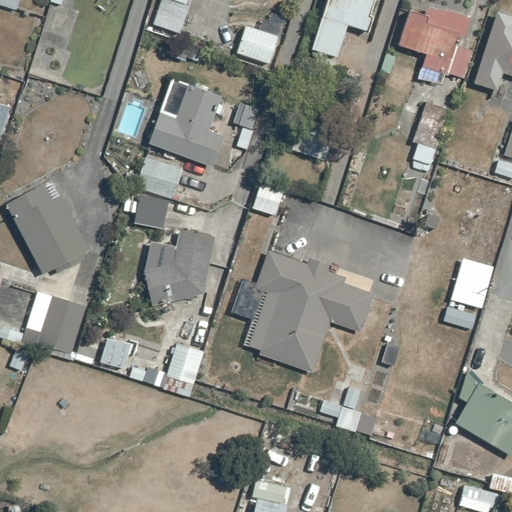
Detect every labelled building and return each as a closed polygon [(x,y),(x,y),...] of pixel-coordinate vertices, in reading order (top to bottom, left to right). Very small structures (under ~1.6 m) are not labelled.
[(19,0),(0,0),(0,5),(17,10),(19,0)] [(159,0),(151,24),(179,33),(190,0),(159,0)] [(326,0),(311,49),(337,57),(347,24),(366,30),(376,0),(326,0)] [(471,18),(412,2),(401,46),(426,53),(422,67),(464,78),(472,50),(463,48),(471,18)] [(511,17),(496,12),(474,83),(497,90),(502,73),(511,75),(511,17)] [(278,36),(245,25),(236,52),(269,63),(278,36)] [(224,136),(229,122),(253,130),(260,109),(236,101),(171,78),(159,110),(146,106),(135,139),(213,167),(224,136)] [(447,109),(426,103),(409,158),(430,165),(447,109)] [(331,145),(296,133),(290,151),(325,163),(331,145)] [(161,230),(170,198),(211,210),(233,201),(236,182),(145,157),(136,188),(143,189),(143,190),(134,222),(161,230)] [(511,177),(511,164),(494,159),(490,171),(511,177)] [(87,258),(85,253),(91,250),(53,176),(6,200),(43,274),(56,267),(59,273),(87,258)] [(443,218),(426,213),(422,227),(439,232),(443,218)] [(152,250),(148,269),(150,300),(208,297),(206,264),(212,264),(210,232),(177,234),(179,254),(152,250)] [(372,280),(344,271),(309,260),(307,265),(267,252),(258,281),(240,275),(229,311),(252,319),(243,348),(312,371),(329,321),(361,332),(373,293),(369,291),(372,280)] [(495,266),(461,258),(451,300),(484,309),(495,266)] [(431,288),(398,278),(390,303),(422,313),(431,288)] [(85,306),(35,292),(21,341),(71,354),(85,306)] [(476,313),(447,306),(443,321),(473,328),(476,313)] [(400,346),(385,342),(379,362),(394,366),(400,346)] [(135,366),(138,357),(104,345),(97,366),(161,388),(188,397),(204,352),(177,343),(168,367),(165,376),(135,366)] [(349,364),(344,380),(337,377),(329,401),(323,400),(319,412),(338,417),(335,426),(345,429),(347,430),(355,432),(374,372),(349,364)] [(511,402),(469,378),(458,396),(468,402),(456,422),(511,455),(511,402)] [(318,488),(327,458),(314,454),(304,484),(318,488)] [(511,476),(492,472),(489,488),(511,493),(511,476)] [(497,511),(502,494),(464,484),(459,506),(483,511),(497,511)] [(289,502),(254,493),(248,511),(286,511),(288,508),(289,502)]
